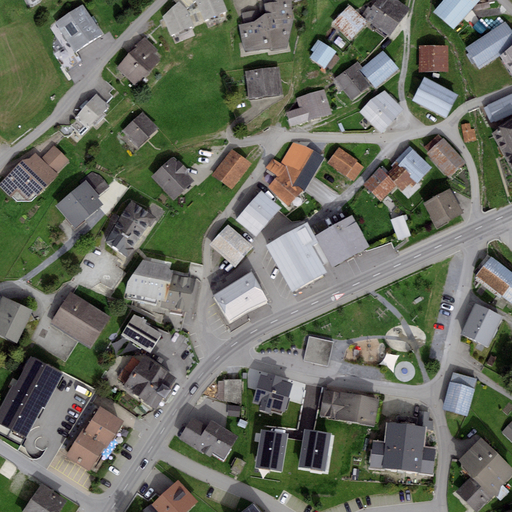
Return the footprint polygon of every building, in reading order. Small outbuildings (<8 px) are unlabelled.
[(227,12),(222,0),(194,0),(203,21),(227,12)] [(263,0),(265,9),(242,13),(243,24),(238,25),(241,42),(244,52),(271,49),(271,51),(286,49),(293,20),(291,0),(263,0)] [(389,35),(409,9),(396,0),(377,0),(370,10),(368,7),(362,15),(389,35)] [(443,0),(432,12),(453,29),(480,0),(443,0)] [(179,2),(162,17),(170,36),(193,26),(187,10),(179,2)] [(103,33),(83,4),(55,24),(75,53),(103,33)] [(368,23),(350,5),(332,24),(350,42),(368,23)] [(499,56),(511,47),(511,31),(505,22),(465,49),(479,69),(499,56)] [(137,48),(117,68),(135,85),(144,76),(145,78),(162,61),(154,53),(157,50),(144,37),(135,46),(137,48)] [(310,59),(324,69),(336,52),(318,39),(311,50),(314,52),(310,59)] [(419,71),(448,71),(448,46),(419,46),(419,71)] [(511,77),(511,47),(499,56),(511,77)] [(376,88),(399,69),(383,51),(362,68),(360,70),(376,88)] [(360,70),(362,68),(357,62),(334,80),(352,100),(371,87),(359,71),(360,70)] [(248,98),(282,94),(279,67),(245,71),(248,98)] [(412,101),(446,118),(457,96),(424,78),(412,101)] [(332,114),(324,90),(296,99),(299,108),(286,112),(291,128),(332,114)] [(382,134),(403,111),(385,91),(360,112),(382,134)] [(74,118),(87,129),(92,123),(95,126),(106,115),(103,112),(109,106),(96,94),(74,118)] [(511,94),(487,105),(488,106),(483,108),(490,123),(495,121),(495,122),(511,114),(511,94)] [(138,148),(149,138),(148,137),(158,128),(142,111),(132,121),(122,131),(138,148)] [(511,120),(492,133),(510,169),(511,167),(511,120)] [(461,125),(464,143),(476,141),(474,129),(471,130),(470,123),(461,125)] [(425,148),(429,152),(442,140),(438,136),(425,148)] [(427,153),(449,177),(465,161),(444,138),(442,140),(429,152),(427,153)] [(293,142),(281,163),(311,180),(325,158),(293,142)] [(42,159),(57,173),(69,160),(54,146),(42,159)] [(410,147),(392,165),(394,168),(387,175),(398,185),(404,191),(410,185),(413,188),(432,169),(410,147)] [(357,161),(339,148),(327,164),(346,177),(347,176),(356,162),(357,161)] [(213,176),(232,190),(252,164),(233,150),(213,176)] [(59,175),(57,173),(42,159),(36,153),(30,159),(23,160),(0,183),(0,186),(10,198),(11,196),(16,202),(32,201),(59,175)] [(194,181),(186,171),(188,169),(179,159),(177,161),(173,156),(151,175),(172,200),(194,181)] [(311,180),(281,163),(274,158),(266,167),(277,176),(269,187),(288,206),(303,190),(305,192),(311,180)] [(356,162),(347,176),(354,181),(364,167),(356,162)] [(387,175),(379,168),(362,185),(381,203),(398,185),(387,175)] [(86,180),(98,195),(109,187),(101,177),(92,172),(84,177),(86,180)] [(86,180),(55,206),(74,229),(103,205),(97,198),(100,196),(98,195),(86,180)] [(436,227),(462,214),(450,189),(424,203),(436,227)] [(235,219),(255,237),(281,209),(264,194),(261,191),(235,219)] [(119,217),(106,243),(127,258),(135,250),(132,248),(149,226),(151,227),(157,219),(132,201),(119,217)] [(352,216),(315,236),(319,244),(332,267),(369,247),(352,216)] [(403,216),(390,220),(397,240),(410,235),(403,216)] [(315,236),(307,223),(266,246),(292,293),(328,273),(313,247),(319,244),(315,236)] [(253,248),(228,225),(209,245),(234,267),(253,248)] [(511,272),(491,257),(475,277),(511,304),(511,272)] [(166,302),(173,270),(170,270),(167,266),(142,260),(127,282),(123,299),(156,305),(157,300),(161,301),(166,302)] [(189,274),(173,270),(166,302),(161,301),(160,307),(170,309),(169,312),(183,315),(183,311),(194,314),(201,281),(188,278),(189,274)] [(269,301),(251,273),(212,296),(230,325),(269,301)] [(111,317),(70,292),(50,325),(91,349),(111,317)] [(0,335),(17,344),(33,310),(2,296),(0,300),(0,335)] [(503,317),(475,303),(460,335),(489,348),(503,317)] [(134,315),(121,335),(150,353),(162,335),(145,324),(147,320),(134,315)] [(333,342),(309,336),(304,360),(328,366),(333,342)] [(31,355),(17,381),(16,380),(0,409),(0,424),(25,438),(42,406),(45,408),(63,373),(31,355)] [(144,356),(123,386),(155,408),(163,398),(165,399),(171,390),(169,389),(176,378),(144,356)] [(442,409),(466,416),(477,379),(452,372),(442,409)] [(267,377),(261,375),(252,402),(261,405),(259,410),(270,413),(270,412),(281,415),(281,412),(284,413),(285,410),(287,411),(290,399),(288,398),(292,384),(282,381),(283,378),(268,374),(267,377)] [(241,380),(218,381),(218,401),(241,406),(241,380)] [(319,416),(335,419),(340,393),(324,391),(319,416)] [(380,399),(340,392),(340,393),(335,419),(335,420),(375,427),(380,399)] [(239,417),(240,407),(228,406),(227,416),(239,417)] [(89,472),(105,445),(107,447),(123,421),(99,407),(85,430),(83,428),(65,458),(89,472)] [(429,411),(420,411),(418,426),(427,427),(426,430),(433,430),(432,420),(429,421),(429,411)] [(238,436),(211,420),(207,426),(192,418),(179,440),(210,458),(213,454),(224,460),(238,436)] [(511,421),(502,432),(511,440),(511,421)] [(418,426),(386,422),(384,441),(373,440),(370,468),(434,475),(436,447),(424,446),(426,430),(427,427),(418,426)] [(325,472),(331,433),(305,429),(298,468),(325,472)] [(282,472),(288,434),(261,430),(255,468),(282,472)] [(511,476),(511,468),(482,438),(457,463),(472,477),(492,497),(511,476)] [(230,469),(239,474),(246,463),(237,458),(230,469)] [(476,511),(492,497),(472,477),(456,492),(476,511)] [(178,480),(151,505),(157,511),(187,511),(198,501),(178,480)] [(59,511),(66,502),(41,485),(22,511),(59,511)] [(261,511),(254,503),(242,511),(261,511)]
